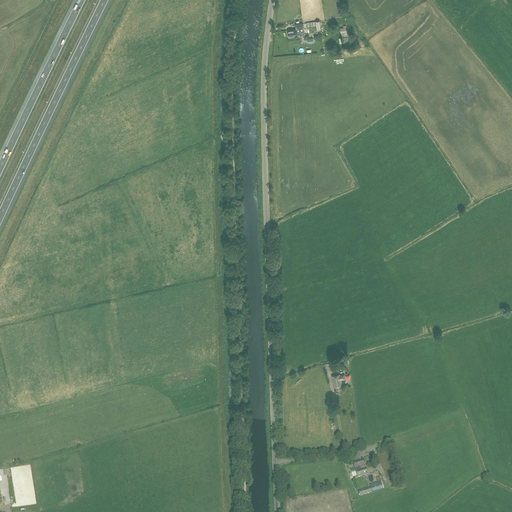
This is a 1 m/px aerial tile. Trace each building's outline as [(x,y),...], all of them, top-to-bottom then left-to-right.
[(303,23),(295,24),(296,29),(297,35),(300,34),(299,28),(304,28),(303,23)] [(288,30),(289,37),(297,36),(297,35),(296,29),(288,30)] [(341,360),(329,363),(331,370),(337,369),(337,368),(343,367),(341,360)] [(341,380),(345,379),(344,375),(340,375),(332,376),(334,387),(342,385),(341,380)] [(357,477),(368,474),(367,468),(361,469),(361,467),(366,466),(364,458),(353,462),(355,469),(355,471),(357,477)] [(370,487),(358,490),(360,496),(383,489),(381,481),(370,485),(370,487)]
